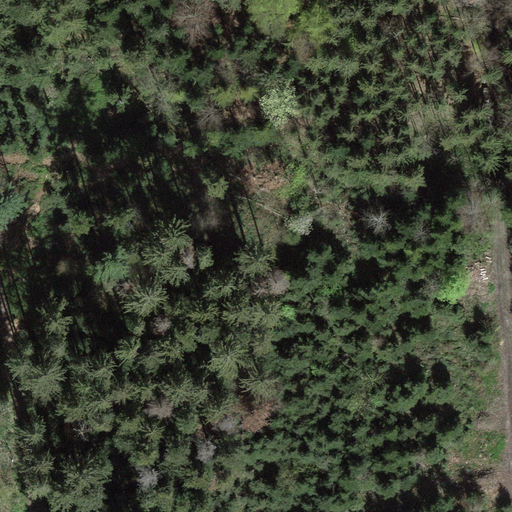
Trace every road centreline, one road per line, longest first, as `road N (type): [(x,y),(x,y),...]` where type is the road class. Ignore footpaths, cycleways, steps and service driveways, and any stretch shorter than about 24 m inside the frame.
road 1 (track): [(511,506),(493,205),(459,0)]
road 2 (track): [(0,236),(28,284),(70,511)]
